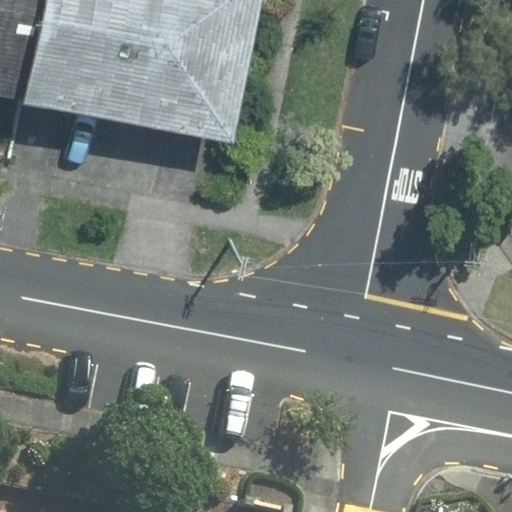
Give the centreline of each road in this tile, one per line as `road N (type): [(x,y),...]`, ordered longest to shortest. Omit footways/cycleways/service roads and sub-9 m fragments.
road 1 (residential): [(0,296),(374,372)]
road 2 (residential): [(374,372),(367,296),(422,0)]
road 3 (residential): [(374,372),(511,402)]
